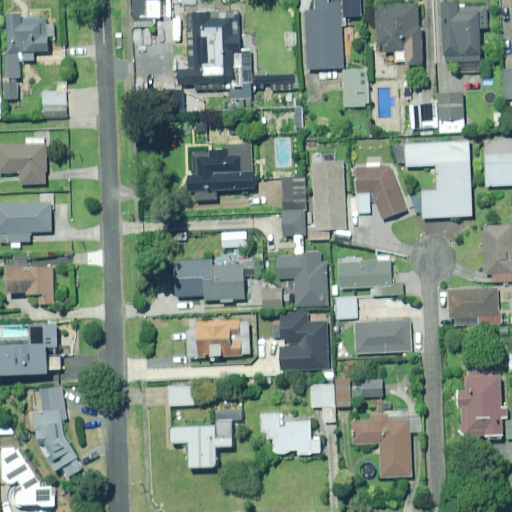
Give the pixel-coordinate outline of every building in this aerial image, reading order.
[(349,34),(357,34),(356,25),(349,26),(349,18),(368,17),(367,0),(346,0),(346,2),(325,2),(325,11),(312,12),(313,70),(335,69),(336,93),(348,93),(348,110),(373,109),(372,68),(350,69),(349,34)] [(467,8),(467,3),(447,3),(448,63),(453,63),(453,73),(488,72),(487,7),(467,8)] [(428,35),(428,5),(385,4),(385,37),(411,37),(411,53),(400,53),(400,64),(434,65),(435,40),(431,40),(431,35),(428,35)] [(224,13),(193,14),(195,68),(184,69),(184,78),(238,75),(238,89),(250,88),(249,53),(248,35),(247,35),(246,15),(225,16),(224,13)] [(24,15),(9,15),(10,54),(7,54),(8,78),(21,78),(21,61),(35,61),(35,52),(51,51),(50,37),(47,37),(47,19),(24,20),(24,15)] [(163,16),(140,16),(140,28),(163,28),(163,16)] [(276,91),(300,90),(300,85),(302,85),(302,74),(262,75),(263,86),(276,85),(276,91)] [(19,83),(6,84),(6,100),(19,100),(19,83)] [(69,117),(68,92),(45,93),(46,119),(69,117)] [(466,119),(465,93),(439,95),(441,121),(466,119)] [(207,112),(207,97),(191,98),(191,112),(207,112)] [(436,129),(435,104),(410,105),(411,130),(436,129)] [(71,146),(72,133),(58,133),(58,146),(71,146)] [(53,185),(52,138),(33,139),(34,146),(4,146),(5,174),(25,173),(26,186),(53,185)] [(511,186),(511,140),(490,141),(492,187),(511,186)] [(423,219),(429,219),(479,216),(475,142),(411,146),(395,146),(401,165),(412,164),(412,168),(442,166),(443,192),(428,193),(412,194),(423,219)] [(214,145),(215,152),(197,152),(198,175),(195,175),(196,201),(225,200),(225,191),(264,190),(263,164),(260,164),(260,143),(214,145)] [(350,230),(346,162),(314,164),(318,232),(350,230)] [(396,167),(362,169),(361,215),(376,215),(376,197),(388,223),(415,211),(396,167)] [(308,177),(284,178),(286,212),(310,211),(308,177)] [(59,233),(59,203),(3,203),(3,243),(37,243),(37,233),(59,233)] [(511,225),(488,227),(491,275),(498,275),(499,283),(511,282),(511,225)] [(327,251),(296,252),(296,257),(279,257),(280,279),(296,279),(297,306),(328,305),(327,251)] [(220,266),(219,261),(180,262),(181,298),(203,297),(203,302),(254,300),(253,265),(220,266)] [(393,284),(392,261),(339,262),(340,289),(371,288),(371,296),(405,295),(405,283),(393,284)] [(61,267),(12,266),(12,295),(45,295),(45,305),(61,305),(61,267)] [(507,314),(506,288),(453,290),(454,318),(459,318),(460,327),(510,325),(509,313),(507,314)] [(292,289),(268,289),(268,310),(291,310),(292,289)] [(363,319),(362,298),(341,299),(342,320),(363,319)] [(310,312),(281,313),(284,371),(330,369),(328,322),(310,322),(310,312)] [(418,352),(417,320),(360,322),(361,355),(414,353),(418,352)] [(198,323),(199,359),(245,358),(244,342),(233,342),(233,336),(242,336),(242,322),(198,323)] [(80,356),(79,324),(35,326),(36,345),(4,346),(3,327),(0,327),(0,376),(65,374),(64,357),(80,356)] [(511,405),(511,406),(509,375),(471,378),(472,390),(463,390),(466,429),(482,427),(483,436),(491,436),(492,438),(511,436),(511,405)] [(358,407),(357,379),(342,379),(343,407),(358,407)] [(389,379),(368,380),(368,399),(390,398),(389,379)] [(340,423),(337,385),(315,386),(316,408),(328,407),(329,423),(340,423)] [(198,386),(175,386),(175,406),(198,406),(198,386)] [(69,388),(45,390),(47,413),(40,414),(46,445),(62,474),(67,472),(73,480),(90,468),(84,460),(87,458),(72,434),(69,388)] [(289,423),(289,413),(267,414),(268,440),(280,440),(280,454),(304,454),(304,456),(330,455),(329,437),(319,437),(318,422),(289,423)] [(376,417),(376,420),(358,420),(358,445),(385,445),(386,478),(420,478),(420,444),(417,444),(417,416),(376,417)] [(240,447),(239,420),(221,421),(222,428),(176,429),(177,444),(195,443),(196,468),(222,467),(222,448),(240,447)] [(24,507),(25,507),(42,508),(42,510),(57,510),(58,490),(45,489),(23,456),(23,449),(4,450),(5,483),(6,483),(7,484),(8,485),(9,486),(10,486),(11,487),(12,487),(13,487),(14,487),(16,486),(17,486),(18,486),(19,485),(20,484),(20,483),(24,489),(24,491),(23,492),(22,493),(21,494),(20,495),(19,496),(19,498),(18,499),(19,500),(19,502),(19,503),(20,504),(21,505),(22,506),(24,507)]
